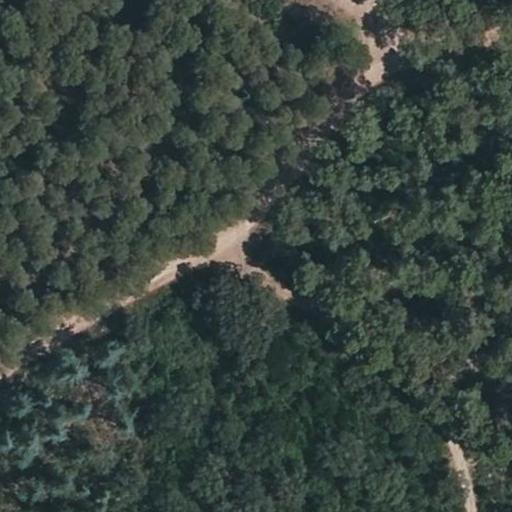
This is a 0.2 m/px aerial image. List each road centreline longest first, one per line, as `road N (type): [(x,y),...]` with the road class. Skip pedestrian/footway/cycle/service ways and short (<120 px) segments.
road 1 (track): [(0,384),(217,259),(238,238)]
road 2 (track): [(238,238),(298,180),(396,47)]
